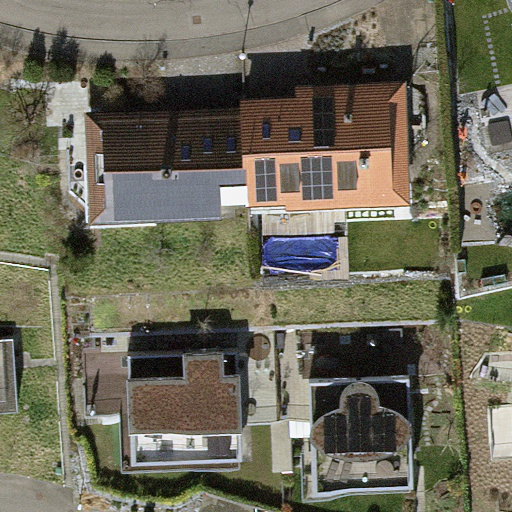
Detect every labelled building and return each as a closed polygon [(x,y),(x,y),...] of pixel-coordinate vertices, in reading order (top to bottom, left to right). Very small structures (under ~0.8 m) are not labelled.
[(242,94),(242,99),(246,194),(283,192),(283,198),(410,193),(405,77),(295,81),(296,92),(242,94)] [(219,195),(246,194),(242,99),(82,106),(86,215),(220,209),(219,195)] [(0,401),(20,400),(15,333),(0,334),(0,401)] [(237,346),(125,349),(128,453),(240,450),(237,346)] [(410,371),(307,374),(310,481),(413,478),(410,371)]
